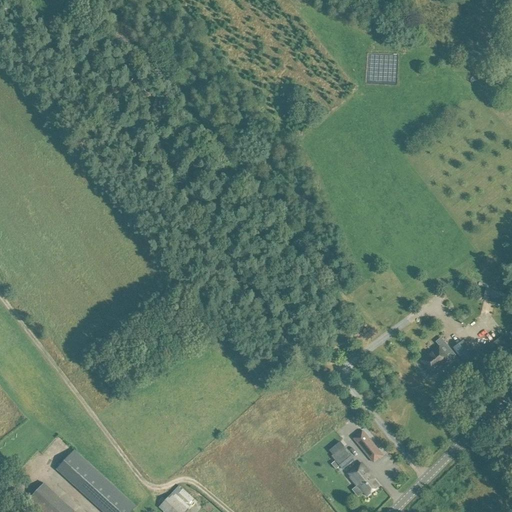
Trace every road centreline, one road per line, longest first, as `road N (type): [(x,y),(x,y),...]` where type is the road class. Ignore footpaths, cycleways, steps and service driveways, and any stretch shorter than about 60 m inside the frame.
road 1 (track): [(0,303),(153,490),(192,482),(229,511)]
road 2 (unknown): [(426,478),(348,381),(348,366),(409,318)]
road 3 (unclassified): [(392,511),(511,399)]
